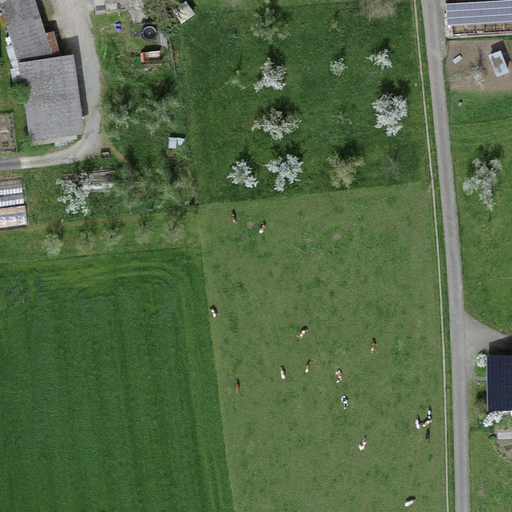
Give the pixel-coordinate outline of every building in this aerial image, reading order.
[(32,0),(0,0),(0,17),(14,58),(51,53),(32,0)] [(511,0),(462,0),(441,1),(442,22),(511,18),(511,0)] [(51,53),(14,58),(26,138),(78,131),(66,51),(51,53)] [(0,223),(27,219),(24,204),(0,207),(0,223)] [(511,351),(482,351),(481,404),(511,404),(511,351)]
